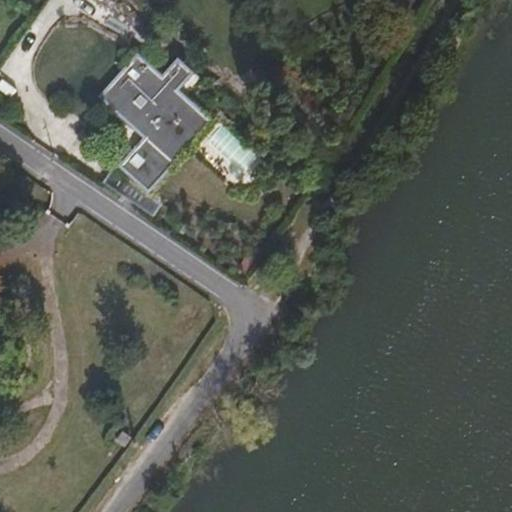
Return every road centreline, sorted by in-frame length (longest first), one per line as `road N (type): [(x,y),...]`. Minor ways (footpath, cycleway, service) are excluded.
road 1 (residential): [(0,142),(252,315)]
road 2 (residential): [(414,78),(252,315)]
road 3 (residential): [(252,315),(115,511)]
